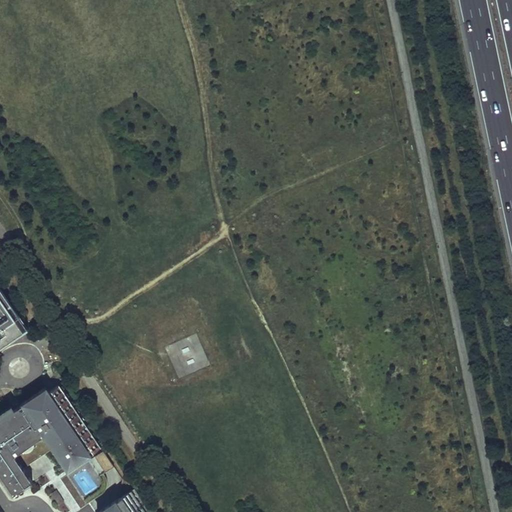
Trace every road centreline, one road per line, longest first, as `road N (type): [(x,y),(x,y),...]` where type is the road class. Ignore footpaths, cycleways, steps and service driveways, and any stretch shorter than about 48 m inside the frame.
road 1 (track): [(417,130),(245,207),(224,227)]
road 2 (track): [(55,335),(103,318),(224,227)]
road 3 (motorway): [(474,0),(511,178)]
